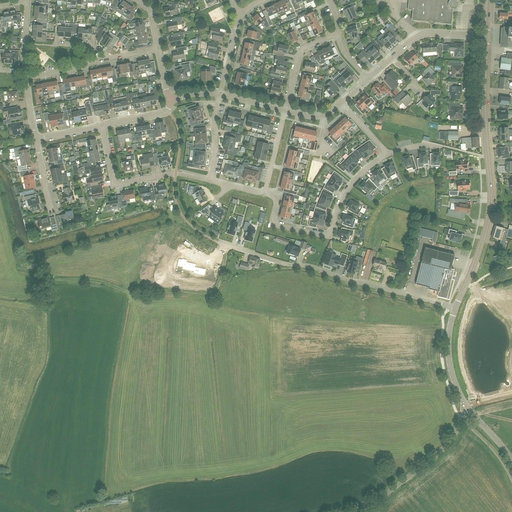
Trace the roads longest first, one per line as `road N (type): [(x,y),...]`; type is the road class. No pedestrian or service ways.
road 1 (secondary): [(455,307),(488,217),(486,35)]
road 2 (residential): [(449,306),(224,244)]
road 3 (residential): [(388,154),(357,177),(326,235),(275,224),(276,202),(264,193)]
road 4 (residential): [(210,180),(175,173),(114,183),(103,124)]
road 5 (unclassified): [(353,511),(434,457),(468,409)]
road 6 (residential): [(367,78),(415,32),(486,35)]
